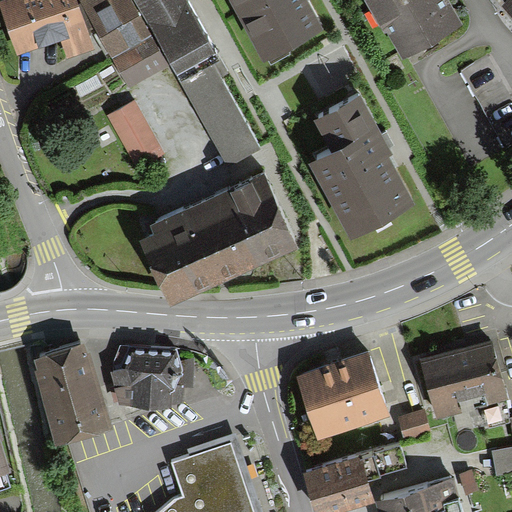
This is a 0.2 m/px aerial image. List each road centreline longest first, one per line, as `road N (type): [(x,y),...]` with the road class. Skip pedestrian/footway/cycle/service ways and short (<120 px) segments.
road 1 (secondary): [(257,315),(369,297),(476,249)]
road 2 (residential): [(301,511),(260,379),(257,315)]
road 3 (tertiary): [(0,126),(64,309)]
road 4 (secondary): [(64,309),(257,315)]
